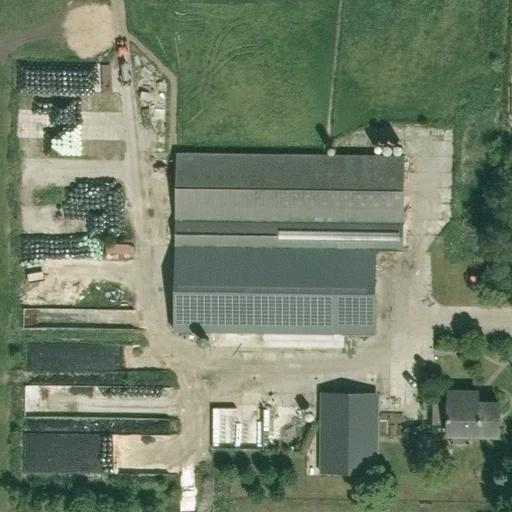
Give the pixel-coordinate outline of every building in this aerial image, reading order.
[(402,251),(403,222),(404,156),(176,153),(174,331),(375,334),(376,250),(402,251)] [(85,189),(110,185),(106,161),(80,166),(85,189)] [(104,211),(85,212),(86,234),(106,232),(104,211)] [(112,233),(111,253),(134,254),(135,235),(112,233)] [(108,251),(108,237),(79,237),(79,251),(108,251)] [(39,311),(36,326),(48,329),(52,314),(39,311)] [(322,391),(321,473),(377,474),(378,392),(322,391)] [(498,436),(499,402),(497,402),(497,403),(474,403),(474,393),(477,393),(477,392),(448,392),(448,401),(432,401),(432,427),(447,428),(447,435),(449,435),(449,434),(451,434),(450,444),(469,444),(469,435),(497,435),(497,436),(498,436)] [(269,428),(290,434),(295,417),(274,411),(269,428)] [(200,457),(202,511),(218,511),(217,457),(200,457)]
